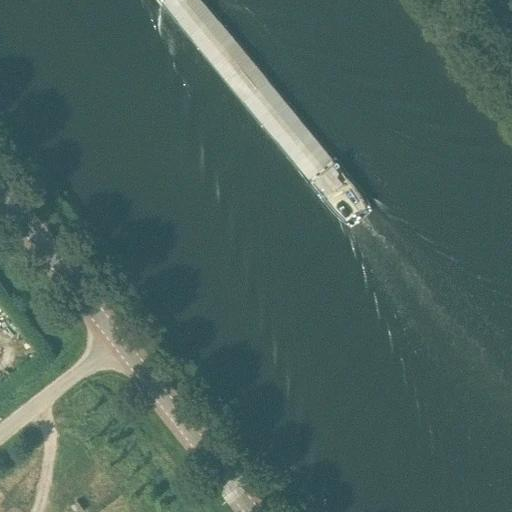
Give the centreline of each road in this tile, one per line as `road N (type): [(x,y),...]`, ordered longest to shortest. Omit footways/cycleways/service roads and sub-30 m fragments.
road 1 (residential): [(249,511),(121,344)]
road 2 (residential): [(121,344),(0,195)]
road 3 (unclassified): [(0,437),(121,344)]
